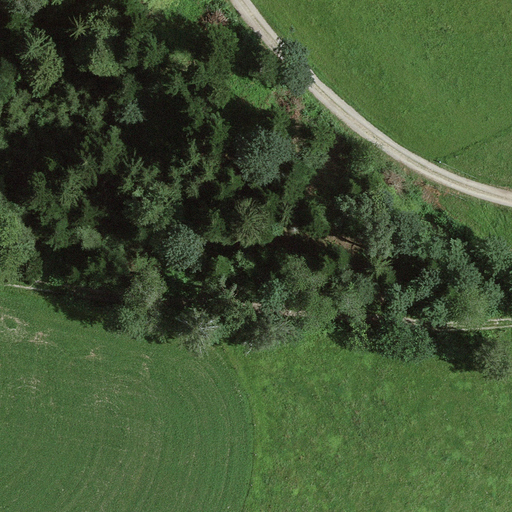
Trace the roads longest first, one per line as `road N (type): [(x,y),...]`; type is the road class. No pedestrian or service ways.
road 1 (track): [(0,282),(90,299),(440,332),(511,328)]
road 2 (track): [(247,0),(344,118),(417,173),(511,206)]
